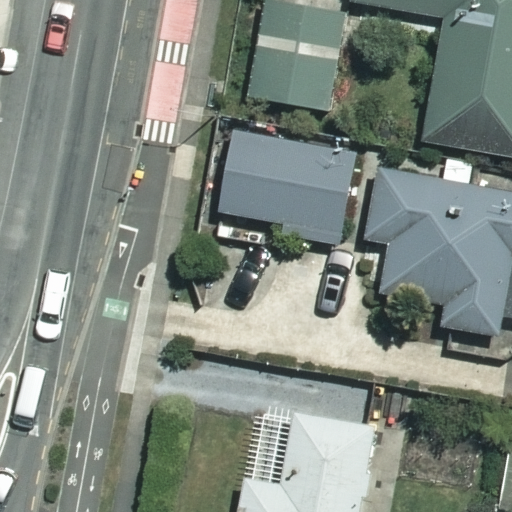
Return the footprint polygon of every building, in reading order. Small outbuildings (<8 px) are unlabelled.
[(511,0),(366,0),(366,4),(461,21),(439,143),(511,155),(511,0)] [(354,17),(277,5),(262,100),(339,112),(354,17)] [(249,130),(231,213),(295,227),(293,237),(354,250),(375,158),(249,130)] [(511,191),(486,186),(490,168),(455,160),(451,178),(398,165),(380,242),(406,248),(396,292),(463,307),(458,328),(507,339),(511,318),(511,317),(511,191)] [(255,511),(379,511),(396,433),(312,415),(297,489),(262,482),(255,511)]
